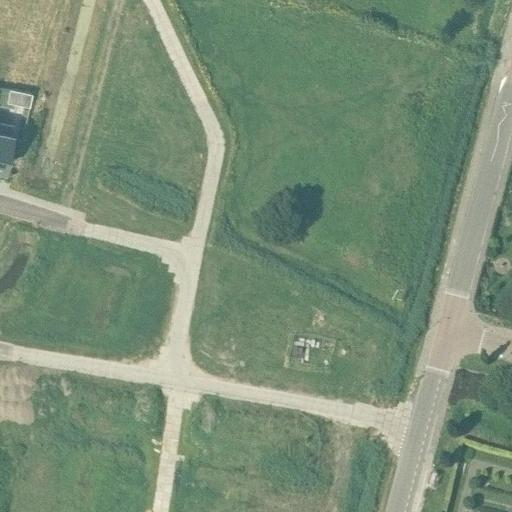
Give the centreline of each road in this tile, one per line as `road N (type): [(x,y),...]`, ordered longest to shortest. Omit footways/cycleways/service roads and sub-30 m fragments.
road 1 (residential): [(250,398),(265,299),(0,203)]
road 2 (residential): [(511,60),(237,0)]
road 3 (residential): [(0,352),(250,398)]
road 4 (tertiary): [(447,331),(511,85)]
road 5 (residential): [(250,398),(420,427)]
road 6 (unknown): [(170,384),(180,262)]
